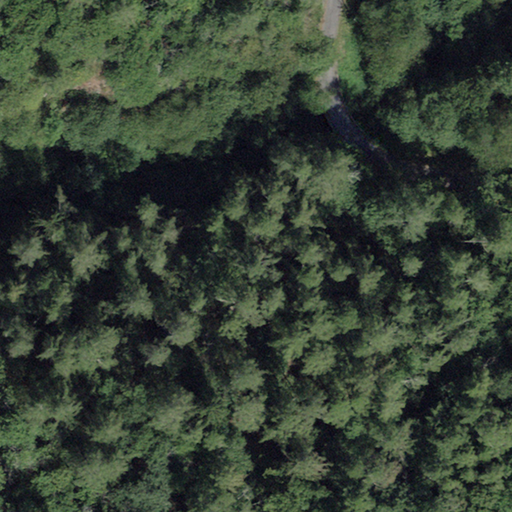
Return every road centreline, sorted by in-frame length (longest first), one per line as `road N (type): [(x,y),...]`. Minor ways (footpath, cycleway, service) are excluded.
road 1 (unclassified): [(511,201),(471,181),(374,155),(343,132)]
road 2 (unclassified): [(335,0),(326,98),(343,132)]
